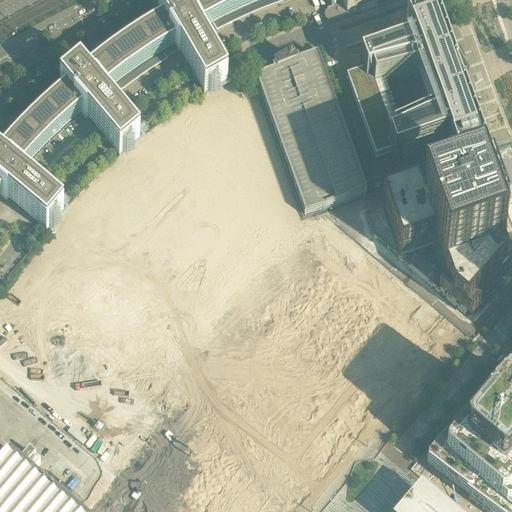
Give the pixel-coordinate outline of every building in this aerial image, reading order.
[(186,8),(185,8),(202,39),(202,38),(215,31),(228,25),(240,19),(253,13),(266,8),(280,3),(287,0),(200,0),(199,1),(198,1),(186,8)] [(325,0),(328,4),(331,9),(327,12),(327,13),(326,13),(325,14),(325,15),(325,16),(324,17),(324,18),(325,19),(325,20),(325,21),(326,21),(327,22),(328,23),(329,23),(330,23),(331,23),(332,23),(333,23),(341,21),(333,8),(340,4),(348,18),(378,8),(379,9),(380,10),(381,10),(382,10),(409,0),(325,0)] [(158,15),(161,21),(166,17),(165,16),(165,15),(165,14),(166,13),(167,12),(168,12),(170,12),(171,13),(172,13),(176,11),(180,10),(182,9),(184,9),(180,2),(166,10),(158,15)] [(340,4),(333,8),(341,21),(348,18),(340,4)] [(185,9),(184,9),(182,9),(180,10),(176,11),(172,13),(171,13),(170,12),(168,12),(167,12),(166,13),(165,14),(165,15),(165,16),(166,17),(161,21),(162,22),(161,23),(161,22),(160,22),(174,47),(178,52),(193,77),(196,83),(204,96),(206,95),(225,84),(227,83),(219,70),(216,64),(202,39),(185,8),(185,9)] [(346,78),(375,160),(392,154),(394,162),(403,158),(417,153),(426,150),(439,145),(448,142),(450,148),(449,148),(449,149),(450,148),(456,164),(483,154),(482,152),(488,150),(472,104),(452,50),(439,14),(434,16),(433,14),(415,21),(406,24),(406,26),(406,27),(407,29),(411,40),(410,40),(410,41),(411,40),(413,46),(405,49),(377,59),(368,61),(368,62),(360,65),(362,73),(346,78)] [(138,70),(142,75),(152,68),(155,66),(165,60),(178,52),(174,47),(160,22),(160,23),(156,25),(152,28),(148,30),(147,31),(141,34),(135,38),(134,39),(128,42),(122,46),(122,47),(137,68),(138,70)] [(85,74),(103,96),(115,87),(126,78),(130,84),(130,83),(142,75),(138,70),(137,68),(122,47),(121,47),(116,51),(110,55),(109,56),(103,60),(98,64),(97,65),(91,69),(86,74),(85,74)] [(253,69),(252,70),(256,78),(274,67),(271,63),(273,62),(270,58),(252,67),(253,69)] [(256,80),(304,216),(365,194),(317,58),(299,64),(297,60),(294,62),(291,58),(274,68),(272,70),(273,73),(256,80)] [(59,86),(64,92),(67,87),(67,86),(67,85),(67,84),(67,83),(67,82),(68,81),(69,81),(70,81),(71,81),(72,81),(73,82),(76,79),(81,76),(83,75),(84,75),(79,69),(67,79),(59,86)] [(67,87),(64,92),(65,92),(64,93),(64,92),(63,93),(81,114),(85,119),(86,119),(105,141),(106,142),(118,157),(119,158),(121,156),(137,143),(139,141),(126,126),(125,124),(107,102),(107,101),(103,96),(85,74),(85,75),(85,76),(84,75),(83,75),(81,76),(76,79),(73,82),(72,81),(71,81),(70,81),(69,81),(68,81),(67,82),(67,83),(67,84),(67,85),(67,86),(67,87)] [(256,90),(232,98),(242,127),(254,123),(252,116),(263,112),(256,90)] [(35,118),(30,123),(50,143),(60,133),(70,124),(81,114),(63,93),(57,98),(52,102),(46,108),(40,113),(35,118)] [(206,130),(242,168),(260,152),(224,113),(206,130)] [(3,151),(0,155),(0,157),(20,175),(29,164),(39,153),(50,143),(30,123),(24,129),(19,134),(14,140),(8,146),(3,151)] [(271,133),(260,137),(272,171),(283,166),(271,133)] [(0,195),(1,197),(6,201),(7,200),(24,215),(29,219),(30,219),(46,233),(48,231),(61,215),(63,213),(47,199),(42,195),(24,180),(25,179),(20,175),(0,157),(0,195)] [(373,239),(470,321),(511,271),(511,219),(495,172),(366,217),(373,239)] [(434,466),(431,469),(470,498),(469,499),(469,500),(469,501),(470,500),(473,502),(476,504),(476,505),(476,506),(477,505),(482,509),(482,510),(483,510),(486,511),(511,511),(511,373),(504,383),(503,383),(503,384),(495,393),(485,404),(484,406),(482,406),(483,407),(460,433),(443,454),(440,458),(437,461),(436,460),(436,462),(435,464),(434,464),(434,465),(434,466)] [(29,451),(21,461),(19,463),(18,464),(25,469),(25,468),(27,466),(35,457),(29,451)] [(75,511),(34,477),(29,472),(6,453),(0,461),(0,511),(75,511)] [(36,460),(29,467),(27,471),(31,474),(34,471),(40,464),(36,460)] [(445,511),(425,495),(421,491),(410,503),(402,511),(445,511)]
